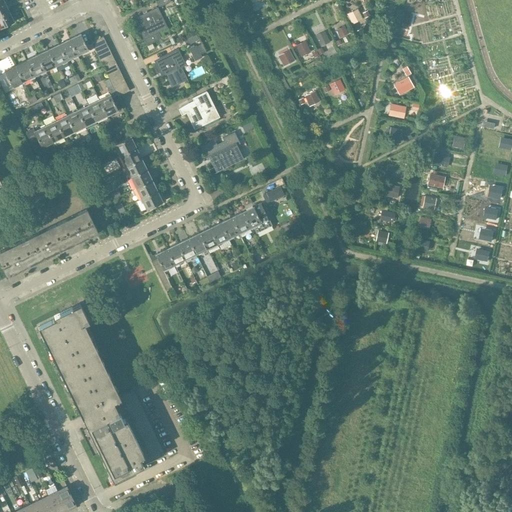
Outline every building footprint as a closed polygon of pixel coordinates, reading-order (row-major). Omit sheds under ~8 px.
[(3,0),(2,0),(0,1),(0,14),(8,10),(3,0)] [(166,27),(157,8),(134,19),(144,39),(144,38),(157,32),(166,27)] [(362,19),(357,9),(347,14),(352,24),(362,19)] [(8,10),(0,14),(0,28),(14,22),(8,10)] [(348,34),(344,26),(336,30),(340,37),(348,34)] [(329,42),(324,31),(315,35),(320,46),(329,42)] [(160,39),(157,32),(144,38),(147,45),(160,39)] [(195,33),(185,40),(188,45),(199,38),(195,33)] [(80,34),(69,39),(77,55),(93,47),(92,43),(86,46),(80,34)] [(103,36),(98,39),(91,42),(92,43),(93,47),(94,48),(106,42),(103,36)] [(69,39),(59,44),(66,60),(77,55),(69,39)] [(310,52),(304,41),(295,45),(301,56),(310,52)] [(106,42),(94,48),(96,53),(108,48),(106,42)] [(59,44),(48,49),(56,65),(66,60),(59,44)] [(189,49),(195,61),(201,57),(196,45),(189,49)] [(108,48),(96,53),(99,59),(111,53),(108,48)] [(48,49),(37,55),(45,71),(56,65),(48,49)] [(283,66),(294,60),(289,50),(278,56),(283,66)] [(172,52),(154,61),(160,72),(166,70),(167,73),(165,73),(171,86),(182,81),(176,69),(180,67),(172,52)] [(111,53),(99,59),(102,64),(113,59),(111,53)] [(37,55),(26,60),(34,76),(45,71),(37,55)] [(113,59),(102,64),(104,70),(116,64),(113,59)] [(26,60),(15,65),(23,81),(34,76),(26,60)] [(116,64),(104,70),(107,75),(119,69),(116,64)] [(15,65),(4,71),(12,87),(23,81),(15,65)] [(110,81),(121,75),(119,69),(107,75),(109,79),(110,81)] [(121,75),(110,81),(112,86),(124,80),(121,75)] [(77,81),(74,76),(69,78),(71,84),(77,81)] [(407,78),(394,85),(400,94),(412,88),(407,78)] [(112,86),(110,81),(109,79),(104,82),(107,88),(112,86)] [(345,90),(339,79),(329,84),(334,95),(345,90)] [(124,80),(112,86),(115,91),(127,86),(124,80)] [(77,93),(74,86),(67,89),(71,96),(77,93)] [(127,86),(115,91),(115,92),(117,95),(117,96),(129,91),(127,86)] [(118,110),(111,98),(117,95),(115,92),(115,91),(110,94),(99,99),(107,115),(118,110)] [(194,102),(189,105),(188,103),(178,109),(181,115),(187,113),(193,126),(201,122),(202,124),(218,117),(214,109),(215,108),(206,91),(192,98),(194,102)] [(320,101),(315,91),(304,96),(309,106),(320,101)] [(99,99),(88,105),(96,121),(107,115),(99,99)] [(88,105),(77,110),(85,126),(96,121),(88,105)] [(391,106),(390,115),(403,118),(405,108),(391,106)] [(77,110),(67,115),(74,131),(85,126),(77,110)] [(67,115),(56,120),(64,136),(74,131),(67,115)] [(56,120),(45,126),(53,142),(64,136),(56,120)] [(45,126),(34,131),(33,128),(25,132),(30,142),(37,139),(41,147),(53,142),(45,126)] [(399,140),(401,130),(390,127),(387,138),(399,140)] [(214,140),(200,147),(206,160),(209,159),(211,162),(213,161),(218,171),(227,167),(226,165),(242,157),(237,145),(239,144),(234,132),(222,138),(224,141),(217,145),(214,140)] [(130,136),(114,144),(120,155),(136,148),(130,136)] [(462,149),(465,138),(453,136),(451,146),(462,149)] [(511,139),(503,138),(501,148),(511,150),(511,143),(511,139)] [(136,148),(120,155),(125,166),(141,159),(136,148)] [(434,153),(432,164),(441,166),(444,155),(434,153)] [(141,159),(125,166),(130,177),(146,169),(141,159)] [(498,163),(496,174),(506,176),(508,165),(498,163)] [(400,178),(403,167),(391,165),(389,176),(400,178)] [(256,175),(252,167),(247,169),(251,177),(252,177),(255,183),(258,181),(256,175)] [(146,169),(130,177),(135,188),(152,180),(146,169)] [(438,187),(441,176),(429,173),(426,185),(438,187)] [(152,180),(135,188),(141,199),(157,191),(152,180)] [(396,198),(399,186),(387,184),(385,195),(396,198)] [(280,186),(262,194),(266,202),(283,194),(280,186)] [(493,186),(491,196),(500,198),(503,188),(493,186)] [(157,191),(141,199),(146,210),(162,202),(157,191)] [(433,210),(436,198),(424,196),(422,207),(433,210)] [(268,219),(260,203),(253,206),(242,212),(250,228),(261,222),(268,219)] [(488,207),(486,218),(496,220),(498,209),(488,207)] [(97,231),(86,209),(56,224),(67,246),(97,231)] [(390,224),(393,213),(382,211),(380,222),(390,224)] [(242,212),(231,217),(239,233),(250,228),(242,212)] [(231,217),(221,222),(229,238),(239,233),(231,217)] [(418,227),(429,229),(431,219),(420,217),(418,227)] [(221,222),(210,227),(218,243),(229,238),(221,222)] [(56,224),(25,238),(36,261),(67,246),(56,224)] [(293,237),(303,234),(300,225),(290,229),(293,237)] [(210,227),(199,233),(207,249),(218,243),(210,227)] [(484,229),(482,239),(491,242),(494,231),(484,229)] [(386,242),(388,233),(377,231),(375,240),(386,242)] [(199,233),(188,238),(196,254),(207,249),(199,233)] [(25,238),(0,250),(0,263),(6,276),(36,261),(25,238)] [(188,238),(178,243),(185,259),(196,254),(188,238)] [(416,239),(414,248),(423,250),(425,241),(416,239)] [(178,243),(167,248),(175,264),(185,259),(178,243)] [(160,265),(162,268),(163,270),(175,264),(167,248),(155,254),(157,258),(159,261),(160,265)] [(480,249),(477,259),(487,262),(490,251),(480,249)] [(39,325),(38,326),(41,334),(43,333),(44,333),(47,337),(45,338),(44,339),(48,347),(49,346),(50,345),(53,350),(51,351),(50,351),(54,359),(55,359),(57,358),(59,363),(57,363),(56,364),(60,372),(61,371),(63,370),(65,375),(63,376),(62,377),(66,384),(67,384),(69,383),(71,388),(70,388),(68,389),(72,397),(73,396),(75,396),(77,400),(76,401),(75,402),(79,410),(80,409),(81,409),(84,413),(81,415),(82,416),(83,415),(88,427),(87,427),(91,435),(94,434),(96,438),(93,440),(97,448),(100,446),(102,451),(100,452),(99,452),(103,460),(106,459),(108,464),(106,465),(105,465),(109,473),(112,472),(114,476),(113,477),(113,478),(130,470),(133,469),(164,454),(158,443),(156,444),(140,411),(142,410),(143,410),(139,402),(136,403),(130,391),(121,395),(119,396),(116,389),(115,390),(113,390),(111,386),(112,385),(114,384),(110,376),(108,376),(107,377),(105,373),(106,372),(107,371),(103,363),(102,364),(101,365),(98,360),(100,359),(101,359),(97,351),(96,351),(95,352),(92,347),(94,347),(95,346),(91,338),(90,339),(88,339),(86,335),(89,333),(84,323),(88,321),(80,304),(79,303),(71,307),(72,308),(73,309),(56,317),(55,317),(39,325)] [(76,505),(66,486),(57,491),(66,510),(76,505)] [(61,511),(66,510),(57,491),(48,495),(55,511),(61,511)] [(55,511),(48,495),(38,500),(44,511),(55,511)] [(44,511),(38,500),(29,504),(33,511),(44,511)]
